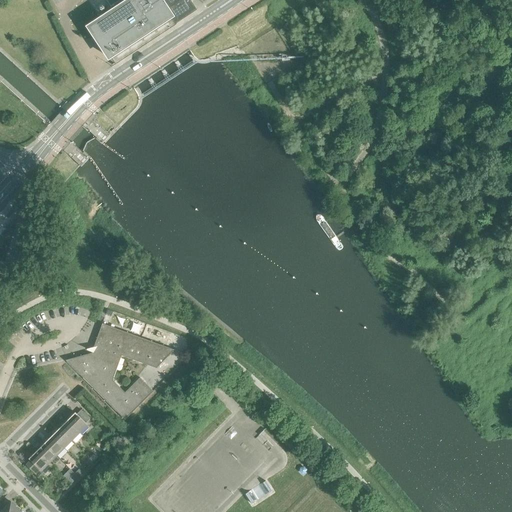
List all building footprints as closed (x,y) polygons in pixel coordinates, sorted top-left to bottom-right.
[(183,17),(194,10),(194,9),(188,0),(125,0),(123,2),(121,0),(105,0),(111,7),(114,5),(115,7),(109,11),(109,10),(108,11),(109,12),(103,16),(102,15),(95,20),(96,21),(88,26),(108,57),(116,52),(117,53),(124,49),(123,48),(129,43),(130,45),(137,40),(136,39),(143,35),(144,36),(150,31),(150,30),(156,26),(157,27),(164,23),(163,21),(170,16),(175,23),(183,18),(183,17)] [(298,166),(286,174),(307,209),(321,200),(298,166)] [(325,207),(311,216),(336,253),(350,244),(325,207)] [(65,360),(124,420),(153,391),(139,378),(124,393),(112,380),(121,356),(156,368),(174,350),(102,324),(91,353),(65,360)] [(74,412),(66,420),(79,433),(87,425),(85,423),(89,419),(80,410),(76,414),(74,412)] [(66,420),(59,428),(71,440),(79,433),(66,420)] [(59,428),(51,436),(64,448),(71,440),(59,428)] [(51,436),(44,443),(56,456),(64,448),(51,436)] [(44,443),(36,451),(48,463),(56,456),(44,443)] [(48,463),(36,451),(28,459),(30,460),(25,465),(38,477),(42,473),(44,475),(52,467),(48,463)] [(0,511),(19,511),(20,511),(10,502),(3,510),(0,507),(0,511)]
